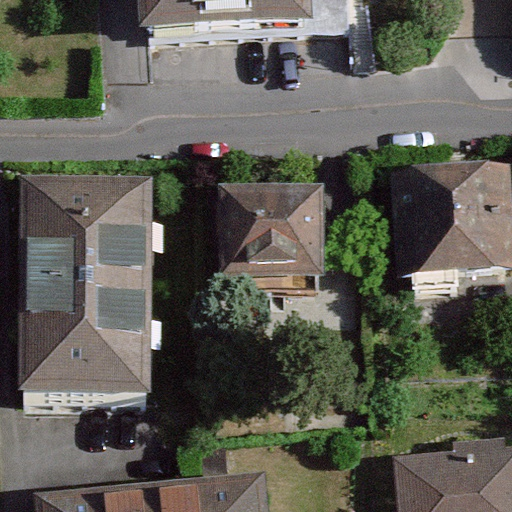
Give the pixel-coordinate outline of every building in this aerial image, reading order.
[(305,0),(135,0),(138,48),(307,39),(305,0)] [(511,146),(393,159),(407,292),(511,281),(511,146)] [(23,186),(23,402),(173,402),(172,186),(23,186)] [(327,189),(226,192),(228,283),(329,281),(327,189)] [(458,445),(396,451),(401,511),(511,511),(511,442),(503,443),(502,427),(456,431),(458,445)] [(280,511),(277,475),(34,500),(35,511),(280,511)]
